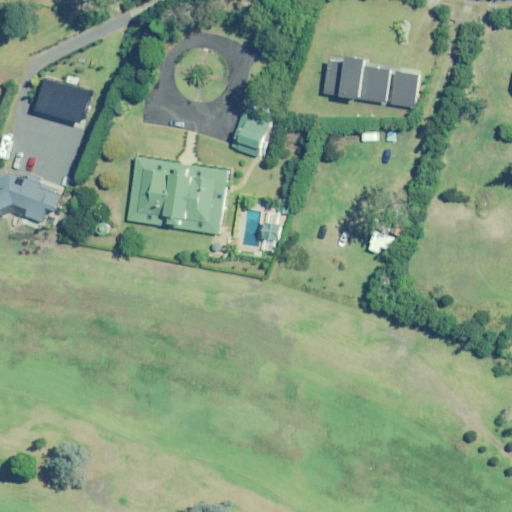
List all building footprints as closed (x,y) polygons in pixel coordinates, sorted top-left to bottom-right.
[(388,104),(393,71),(368,67),(368,61),(350,58),(349,64),(331,61),(326,94),(388,104)] [(398,72),(393,104),(417,108),(422,76),(398,72)] [(273,145),(279,130),(272,128),(274,123),(252,115),(239,150),(261,158),(262,155),(266,156),(270,144),(273,145)] [(230,172),(139,157),(129,221),(174,228),(175,225),(187,226),(186,229),(220,235),(230,172)] [(55,193),(57,188),(31,179),(30,181),(13,175),(4,180),(7,184),(0,187),(0,203),(4,211),(14,205),(29,210),(27,216),(44,222),(49,209),(58,212),(64,197),(55,193)] [(280,213),(271,212),(269,224),(267,224),(264,239),(266,239),(264,250),(276,252),(278,241),(280,241),(281,234),(282,226),(280,226),(282,214),(280,213)] [(383,247),(392,251),(397,239),(377,231),(370,249),(381,253),(383,247)]
